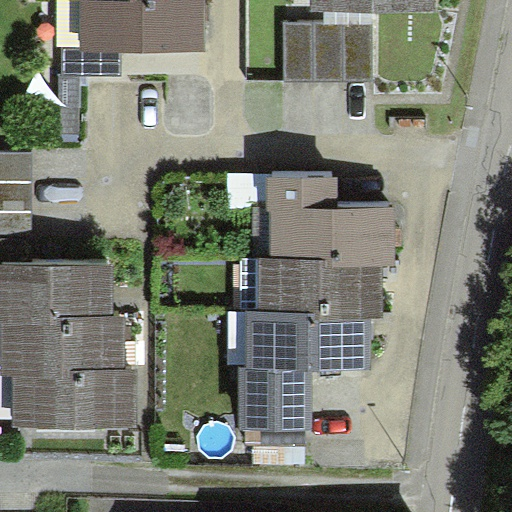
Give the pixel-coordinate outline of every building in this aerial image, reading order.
[(63,0),(63,35),(209,36),(209,11),(208,0),(63,0)] [(311,0),(312,0),(325,0),(325,21),(282,21),(282,77),(372,77),(372,0),(311,0)] [(34,151),(0,151),(0,214),(35,214),(34,151)] [(340,161),(275,161),(275,242),(257,242),(257,298),(246,298),(246,354),(240,354),(240,416),(245,416),(245,436),(308,437),(308,417),(314,417),(315,358),(368,358),(368,328),(368,303),(384,303),(384,287),(384,253),(401,253),(401,234),(401,192),(340,191),(340,161)] [(107,253),(0,253),(0,302),(1,302),(1,362),(12,362),(12,408),(134,407),(134,386),(134,361),(119,361),(119,333),(119,307),(107,307),(107,292),(107,253)] [(415,511),(416,503),(215,504),(215,511),(415,511)]
